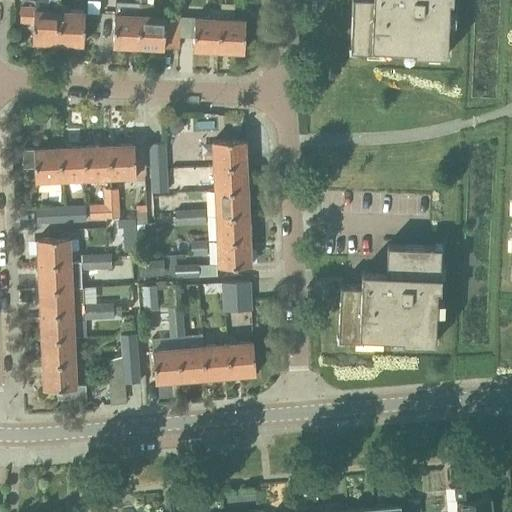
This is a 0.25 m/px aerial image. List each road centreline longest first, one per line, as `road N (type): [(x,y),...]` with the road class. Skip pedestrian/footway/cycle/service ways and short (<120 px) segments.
road 1 (residential): [(305,415),(288,98)]
road 2 (residential): [(288,98),(0,83)]
road 3 (unclassified): [(83,434),(305,415)]
road 4 (unclassified): [(305,415),(511,400)]
